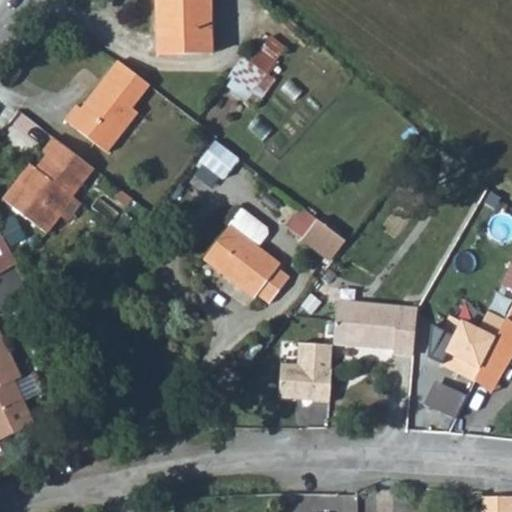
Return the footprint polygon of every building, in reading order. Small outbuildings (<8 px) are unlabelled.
[(160,0),(161,49),(215,48),(213,0),(160,0)] [(229,85),(258,102),(290,50),(261,32),(229,85)] [(109,119),(121,106),(142,80),(122,61),(114,56),(72,103),(67,99),(53,116),(93,151),(116,126),(109,119)] [(109,119),(116,126),(128,112),(121,106),(109,119)] [(40,133),(29,146),(32,151),(21,163),(14,156),(0,172),(0,205),(26,230),(43,211),(56,192),(78,166),(40,133)] [(202,159),(227,178),(242,157),(218,139),(202,159)] [(43,211),(49,215),(64,197),(56,192),(43,211)] [(288,223),(330,261),(348,241),(306,203),(288,223)] [(200,265),(248,305),(254,300),(265,311),(284,288),(272,277),(275,272),(253,255),(264,243),(263,238),(239,218),(200,265)] [(0,249),(0,275),(11,270),(5,260),(6,258),(1,251),(0,249)] [(333,344),(390,349),(390,360),(409,361),(413,312),(336,306),(333,344)] [(477,380),(508,317),(490,308),(482,327),(451,314),(433,355),(445,359),(443,365),(477,380)] [(511,308),(508,317),(477,380),(494,393),(511,362),(511,308)] [(332,350),(297,347),(295,368),(279,366),(276,401),(309,404),(309,406),(326,407),(332,350)] [(4,419),(22,410),(11,388),(18,385),(0,350),(0,459),(0,447),(14,441),(4,419)] [(458,417),(469,392),(437,379),(426,404),(458,417)] [(4,419),(14,441),(32,432),(22,410),(4,419)] [(511,511),(511,494),(485,496),(484,511),(511,511)]
